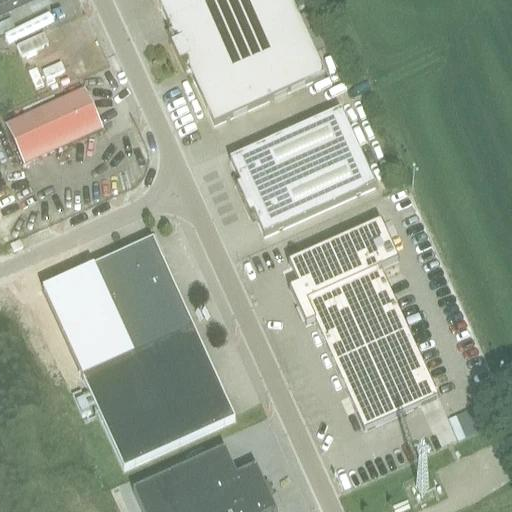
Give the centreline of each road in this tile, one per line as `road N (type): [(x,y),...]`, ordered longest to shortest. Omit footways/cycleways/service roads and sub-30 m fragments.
road 1 (residential): [(333,511),(183,183)]
road 2 (residential): [(183,183),(103,0)]
road 3 (residential): [(19,261),(183,183)]
road 4 (unknown): [(157,124),(32,188)]
